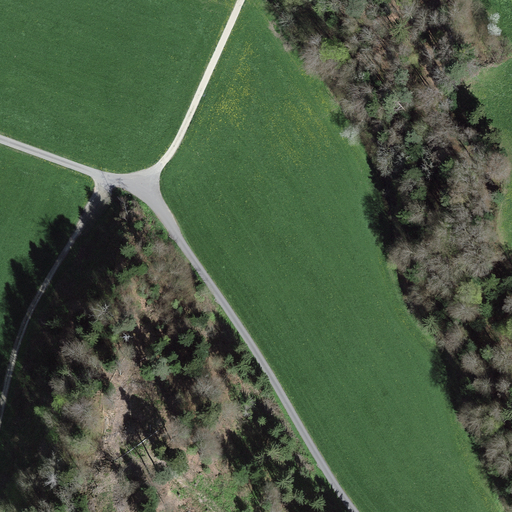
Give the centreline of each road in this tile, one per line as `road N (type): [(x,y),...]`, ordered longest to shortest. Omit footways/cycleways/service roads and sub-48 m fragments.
road 1 (track): [(0,412),(30,309),(105,177)]
road 2 (track): [(144,185),(187,120),(241,0)]
